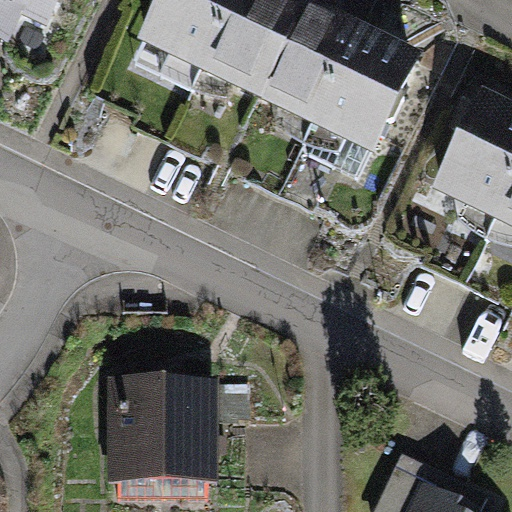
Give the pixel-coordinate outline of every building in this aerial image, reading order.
[(67,0),(0,0),(0,43),(17,52),(29,27),(50,37),(67,0)] [(424,67),(288,0),(167,0),(142,53),(375,167),(424,67)] [(511,116),(485,103),(436,205),(511,241),(511,116)] [(222,496),(222,384),(114,385),(114,496),(222,496)] [(490,511),(403,465),(377,511),(490,511)]
